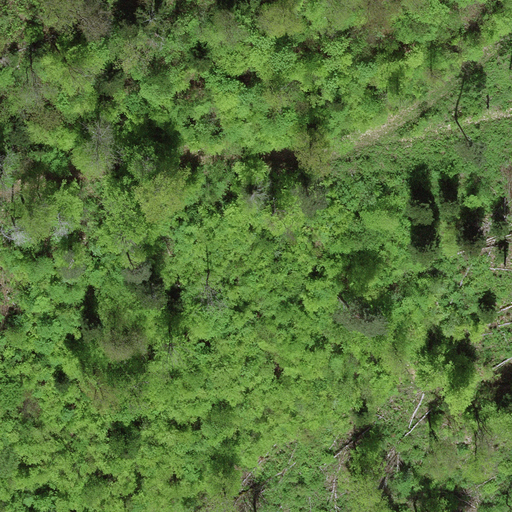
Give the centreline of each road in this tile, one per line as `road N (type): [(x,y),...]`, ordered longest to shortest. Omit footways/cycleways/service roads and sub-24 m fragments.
road 1 (track): [(511,28),(399,126),(340,151),(249,152),(0,194)]
road 2 (track): [(340,151),(511,119)]
